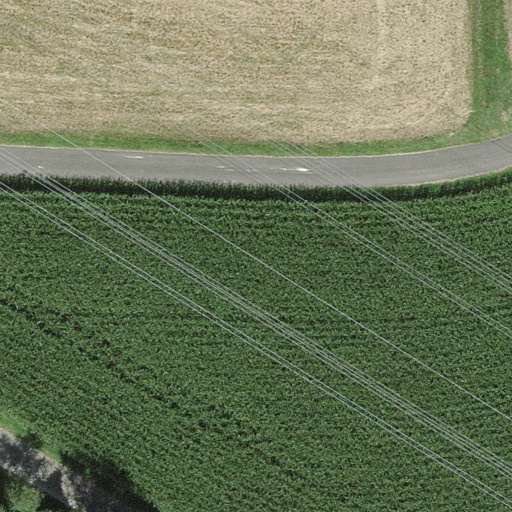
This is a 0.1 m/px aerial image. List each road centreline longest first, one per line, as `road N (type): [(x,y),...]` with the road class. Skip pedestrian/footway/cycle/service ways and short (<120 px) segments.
road 1 (track): [(0,163),(264,180),(448,166),(511,145)]
road 2 (unclassified): [(101,511),(0,447)]
